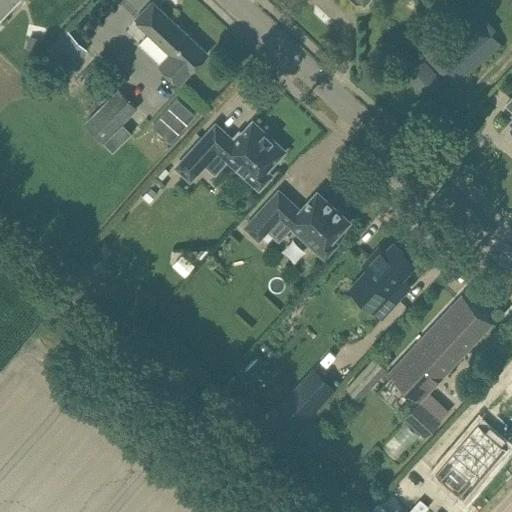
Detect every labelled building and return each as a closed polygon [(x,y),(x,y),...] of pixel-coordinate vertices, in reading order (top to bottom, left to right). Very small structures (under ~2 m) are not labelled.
[(0,0),(0,21),(20,0),(0,0)] [(190,37),(152,2),(136,19),(171,53),(161,64),(180,82),(207,53),(189,37),(190,37)] [(453,87),(500,45),(490,35),(496,29),(480,13),(474,18),(472,16),(426,58),(453,87)] [(67,29),(48,49),(69,69),(88,49),(67,29)] [(417,54),(401,68),(427,96),(442,82),(417,54)] [(103,141),(123,122),(137,107),(119,89),(85,123),(103,141)] [(177,98),(153,125),(171,141),(195,115),(177,98)] [(229,135),(216,123),(176,166),(190,179),(205,163),(210,168),(222,154),(235,166),(240,160),(250,170),(245,175),(259,188),(272,175),(267,170),(285,150),(253,120),(241,134),(242,135),(235,141),(233,139),(229,142),(226,139),(229,135)] [(151,187),(143,196),(149,202),(158,193),(151,187)] [(300,209),(279,190),(245,226),(259,239),(268,229),(274,234),(286,221),(298,233),(302,229),(314,240),(310,244),(325,257),(337,243),(333,239),(350,220),(318,190),(300,209)] [(398,280),(412,265),(392,246),(383,255),(377,249),(366,261),(374,268),(361,282),(389,308),(407,288),(398,280)] [(183,255),(174,265),(185,275),(194,265),(183,255)] [(462,293),(389,372),(419,400),(493,322),(462,293)] [(356,400),(386,367),(373,355),(343,387),(356,400)] [(255,427),(253,429),(275,449),(277,447),(316,405),(298,389),(274,415),(270,411),(255,427)] [(441,420),(419,400),(404,416),(426,436),(441,420)] [(478,424),(465,439),(436,474),(465,498),(507,448),(478,424)] [(389,511),(378,502),(369,511),(389,511)]
